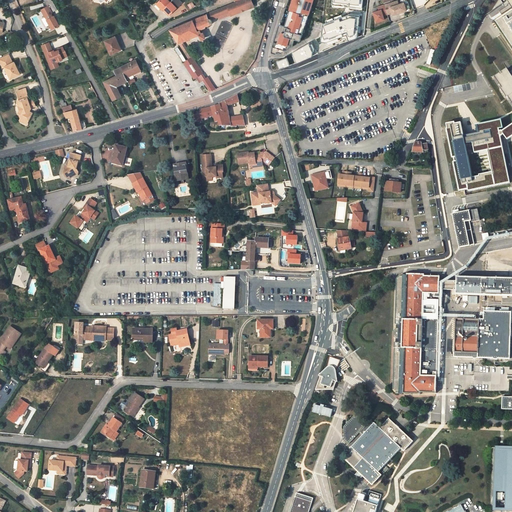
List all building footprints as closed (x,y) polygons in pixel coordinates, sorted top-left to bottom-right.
[(44,0),(48,6),(42,10),(53,29),(60,25),(55,16),(54,16),(52,13),(58,9),(53,0),(44,0)] [(160,0),(157,3),(163,9),(164,9),(169,15),(177,8),(171,2),(171,3),(167,0),(160,0)] [(207,14),(170,30),(179,43),(183,41),(199,35),(201,38),(201,39),(202,39),(203,39),(204,39),(204,38),(205,38),(205,37),(203,32),(201,33),(200,30),(205,28),(205,27),(211,24),(212,23),(212,21),(211,20),(209,18),(208,18),(207,16),(208,15),(210,16),(211,14),(212,15),(214,14),(214,15),(216,15),(217,17),(219,16),(219,19),(230,14),(231,16),(254,7),(251,0),(241,0),(240,0),(235,2),(227,6),(215,10),(210,12),(206,14),(207,14)] [(295,0),(294,5),(292,4),(289,13),(291,14),(289,21),(287,21),(286,25),(283,25),(281,29),(279,28),(274,43),(272,52),(277,53),(278,51),(282,52),(284,48),(288,49),(293,46),(295,38),(301,40),(303,32),(302,32),(303,28),(304,24),(306,25),(311,10),(309,9),(311,1),(313,2),(313,0),(295,0)] [(398,0),(395,0),(385,4),(388,13),(392,12),(394,11),(395,13),(407,9),(405,2),(399,3),(398,0)] [(511,0),(507,0),(511,7),(511,10),(496,21),(511,45),(511,0)] [(340,4),(339,17),(358,19),(360,6),(346,5),(340,4)] [(388,13),(385,4),(378,6),(380,10),(374,11),(377,21),(385,18),(384,15),(388,13)] [(225,43),(233,24),(223,20),(214,38),(225,43)] [(119,45),(115,37),(105,41),(111,54),(120,50),(118,46),(119,45)] [(50,43),(42,46),(50,65),(54,64),(53,62),(58,61),(58,62),(63,60),(63,59),(68,57),(66,51),(65,51),(63,47),(59,49),(59,51),(55,52),(55,51),(53,52),(50,43)] [(184,44),(181,46),(189,59),(191,57),(192,56),(184,44)] [(297,63),(297,61),(295,51),(283,58),(274,59),(274,62),(275,71),(297,63)] [(9,55),(0,59),(0,60),(3,68),(5,67),(11,79),(20,75),(15,62),(13,63),(9,55)] [(200,75),(203,73),(192,56),(191,57),(189,59),(183,62),(189,71),(194,79),(200,75)] [(126,77),(141,70),(136,59),(121,67),(126,77)] [(114,70),(116,75),(104,82),(113,101),(121,96),(115,84),(123,80),(124,82),(128,81),(126,77),(121,67),(114,70)] [(207,77),(202,80),(210,91),(215,89),(207,77)] [(19,113),(21,118),(28,121),(32,114),(29,112),(31,108),(36,106),(33,99),(29,101),(28,97),(29,97),(26,88),(17,91),(21,104),(19,105),(21,113),(19,113)] [(230,99),(232,105),(239,102),(238,95),(233,98),(230,99)] [(62,107),(67,106),(65,102),(64,103),(62,98),(58,100),(62,107)] [(220,127),(231,127),(230,118),(230,117),(227,106),(232,105),(230,99),(219,104),(220,106),(213,108),(214,112),(215,119),(216,122),(219,121),(220,127)] [(87,128),(85,120),(80,121),(77,109),(71,110),(69,105),(67,106),(62,107),(67,118),(71,117),(75,131),(87,128)] [(214,112),(213,108),(200,110),(201,111),(202,119),(213,116),(212,113),(214,112)] [(194,122),(202,121),(202,119),(201,111),(197,112),(197,115),(193,116),(194,122)] [(238,125),(237,117),(230,118),(231,127),(237,127),(236,125),(238,125)] [(243,117),(237,117),(238,125),(245,126),(243,117)] [(502,120),(477,125),(479,133),(464,136),(466,145),(473,143),(475,154),(489,151),(493,173),(480,175),(480,177),(472,178),(474,189),(475,190),(510,183),(501,137),(504,135),(507,140),(511,136),(511,124),(502,132),(502,131),(500,131),(500,130),(504,129),(502,120)] [(464,136),(461,123),(455,124),(455,122),(446,124),(453,158),(456,157),(457,161),(454,162),(459,191),(468,189),(468,191),(475,190),(474,189),(472,178),(466,145),(464,136)] [(424,149),(425,152),(429,152),(428,144),(423,144),(422,142),(415,142),(413,149),(424,149)] [(123,166),(127,149),(116,146),(112,161),(116,163),(116,164),(123,166)] [(55,149),(56,157),(64,156),(63,148),(55,149)] [(79,163),(81,156),(71,153),(70,160),(71,161),(70,167),(66,166),(64,174),(66,174),(67,176),(68,178),(72,179),(73,174),(75,175),(77,173),(79,172),(77,169),(78,162),(79,163)] [(249,153),(238,154),(239,165),(250,163),(251,167),(253,168),(256,168),(257,166),(257,163),(265,162),(268,165),(270,166),(275,159),(267,153),(261,154),(261,156),(255,156),(255,155),(253,156),(252,154),(249,154),(249,153)] [(212,155),(202,156),(204,182),(209,181),(208,178),(213,178),(217,178),(224,178),(223,173),(224,173),(224,166),(216,166),(215,164),(213,165),(209,165),(209,161),(212,161),(212,155)] [(188,179),(186,164),(176,166),(178,180),(188,179)] [(40,170),(32,172),(34,179),(42,177),(40,170)] [(343,175),(340,174),(338,186),(346,187),(348,172),(344,171),(343,175)] [(325,172),(313,175),(315,182),(317,190),(329,187),(325,172)] [(352,172),(348,172),(346,187),(354,188),(355,176),(352,176),(352,172)] [(140,173),(131,175),(135,183),(144,179),(140,173)] [(359,177),(355,176),(354,188),(362,189),(364,174),(360,173),(359,177)] [(368,177),(363,176),(362,189),(369,190),(369,192),(374,192),(376,178),(371,178),(367,178),(368,177)] [(152,196),(144,179),(135,183),(139,192),(143,201),(152,196)] [(389,182),(387,181),(386,191),(401,192),(402,183),(399,183),(396,183),(396,184),(395,184),(393,183),(392,183),(392,182),(389,182)] [(268,184),(258,186),(259,193),(252,194),(253,201),(261,200),(261,205),(272,203),(276,206),(281,200),(275,196),(272,196),(271,191),(269,191),(268,184)] [(23,201),(22,198),(9,201),(12,213),(17,211),(20,223),(29,221),(28,216),(29,215),(26,205),(28,204),(27,200),(23,201)] [(96,203),(90,199),(86,205),(88,206),(86,209),(83,213),(85,214),(82,218),(87,222),(90,217),(94,220),(98,215),(94,212),(95,211),(92,209),(96,203)] [(359,203),(351,206),(354,212),(352,231),(366,231),(367,222),(362,222),(363,213),(359,203)] [(474,244),(469,221),(471,220),(471,222),(480,220),(479,213),(482,212),(482,208),(464,211),(464,210),(460,210),(460,212),(453,213),(459,247),(474,244)] [(212,224),(211,243),(223,243),(223,238),(222,238),(222,230),(224,230),(224,225),(212,224)] [(287,236),(287,246),(298,246),(298,236),(294,236),(294,230),(282,230),(282,236),(287,236)] [(347,230),(338,230),(339,238),(338,239),(340,250),(352,248),(352,246),(355,245),(354,238),(351,238),(350,237),(348,237),(347,230)] [(255,254),(256,248),(268,248),(269,239),(256,238),(255,242),(248,241),(246,269),(254,270),(255,262),(255,254)] [(54,256),(49,246),(47,247),(45,243),(37,247),(39,251),(41,250),(47,265),(46,265),(51,274),(55,272),(54,268),(58,266),(59,270),(61,269),(60,267),(56,260),(55,260),(53,256),(54,256)] [(511,247),(487,252),(486,270),(511,270),(511,247)] [(288,249),(288,265),(301,265),(301,255),(297,255),(297,249),(288,249)] [(27,284),(31,270),(20,266),(16,277),(18,277),(16,284),(25,287),(26,283),(27,284)] [(421,393),(436,393),(440,290),(448,290),(457,290),(457,294),(511,296),(511,279),(457,278),(457,281),(448,281),(440,280),(440,277),(424,276),(425,275),(407,274),(407,275),(403,275),(403,276),(400,276),(397,279),(396,325),(397,325),(397,328),(394,331),(394,336),(396,339),(396,342),(395,342),(393,390),(396,393),(399,393),(399,394),(404,395),(404,393),(421,394),(421,393)] [(236,278),(225,277),(225,278),(221,278),(221,282),(224,282),(223,309),(234,309),(236,278)] [(222,284),(215,284),(214,306),(218,306),(218,304),(221,304),(222,284)] [(484,319),(456,319),(454,352),(479,353),(479,358),(510,359),(511,313),(484,312),(484,319)] [(273,328),(273,320),(258,320),(258,330),(262,330),(262,337),(271,337),(271,328),(273,328)] [(84,324),(76,323),(76,342),(83,340),(84,338),(94,339),(94,340),(106,341),(106,339),(114,340),(115,329),(107,328),(107,327),(95,326),(95,328),(91,328),(84,327),(84,324)] [(13,346),(21,334),(10,326),(5,334),(6,335),(5,337),(4,336),(0,341),(2,343),(0,346),(0,354),(3,357),(6,352),(4,351),(7,346),(6,345),(8,342),(13,346)] [(153,342),(153,329),(133,328),(133,337),(145,338),(145,340),(145,342),(153,342)] [(190,345),(187,329),(177,332),(177,329),(172,330),(173,335),(169,336),(172,345),(179,343),(180,347),(190,345)] [(229,353),(230,345),(227,345),(228,331),(219,331),(219,340),(224,340),(224,345),(210,344),(209,353),(215,353),(215,354),(225,354),(225,353),(229,353)] [(60,351),(54,347),(49,343),(45,349),(36,363),(42,367),(44,368),(48,362),(53,355),(56,356),(60,351)] [(268,367),(268,357),(249,357),(249,366),(258,366),(268,367)] [(336,360),(330,366),(331,366),(332,366),(333,366),(334,366),(335,366),(335,367),(336,367),(336,368),(337,368),(337,369),(337,370),(336,370),(337,372),(342,365),(336,360)] [(330,366),(320,376),(322,377),(316,389),(331,389),(332,387),(334,388),(336,381),(338,382),(337,372),(336,370),(337,370),(337,369),(337,368),(336,368),(336,367),(335,367),(335,366),(334,366),(333,366),(332,366),(331,366),(330,366)] [(139,407),(145,399),(135,393),(129,401),(128,404),(123,410),(131,416),(138,406),(139,407)] [(508,396),(502,397),(502,409),(511,409),(511,397),(509,397),(508,396)] [(22,415),(29,405),(21,399),(8,418),(15,423),(19,416),(18,415),(20,413),(22,415)] [(140,408),(139,407),(138,406),(131,416),(133,417),(140,408)] [(117,413),(114,418),(122,423),(125,419),(117,413)] [(354,416),(344,427),(344,439),(349,444),(359,433),(362,436),(352,447),(354,449),(345,459),(362,475),(372,484),(381,475),(379,472),(401,448),(404,451),(413,441),(389,418),(380,428),(371,420),(367,424),(357,415),(354,416)] [(116,432),(122,423),(114,418),(111,423),(109,426),(107,425),(102,432),(110,438),(115,430),(116,432)] [(511,447),(497,447),(496,508),(511,508),(511,447)] [(31,453),(22,452),(22,460),(19,460),(18,471),(15,473),(19,478),(24,474),(24,471),(28,472),(28,464),(30,464),(31,453)] [(77,458),(58,456),(57,461),(50,460),(49,470),(58,471),(63,471),(64,465),(67,465),(76,466),(77,458)] [(63,471),(58,471),(58,474),(66,475),(67,465),(64,465),(63,471)] [(99,466),(88,465),(87,475),(98,476),(98,477),(98,478),(99,479),(100,480),(101,480),(102,480),(103,479),(104,479),(104,478),(105,477),(109,477),(110,471),(114,471),(114,468),(99,466)] [(155,479),(156,471),(143,470),(140,487),(155,489),(155,488),(153,488),(154,486),(155,486),(156,479),(155,479)] [(308,511),(313,497),(297,492),(290,511),(308,511)] [(374,511),(376,503),(356,498),(352,511),(374,511)]
